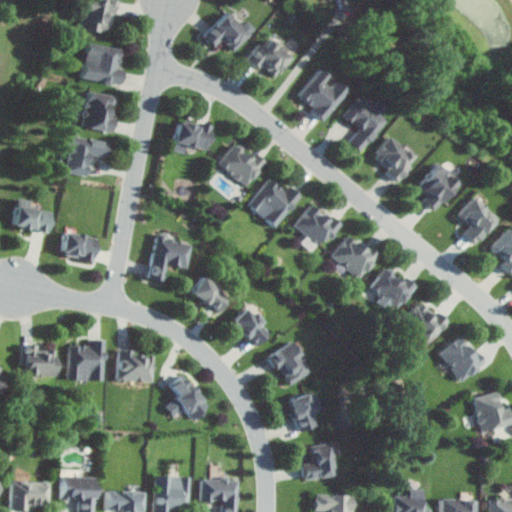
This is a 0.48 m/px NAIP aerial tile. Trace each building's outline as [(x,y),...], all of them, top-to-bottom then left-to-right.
[(111,2),(103,0),(81,0),(75,26),(104,33),(111,2)] [(251,29),(241,20),(237,24),(223,11),(199,36),(211,47),(219,39),(231,51),(251,29)] [(289,59),(263,36),(245,57),(271,80),(289,59)] [(77,78),(115,84),(121,49),(83,43),(77,78)] [(320,120),(344,91),(318,70),(294,99),(320,120)] [(78,128),(107,132),(112,96),(83,92),(78,128)] [(340,118),(358,128),(348,146),(360,153),(382,117),(351,99),(340,118)] [(170,143),(205,149),(209,127),(173,121),(170,143)] [(104,158),(107,142),(63,136),(57,172),(81,175),(85,154),(104,158)] [(396,178),(412,157),(385,136),(369,156),(396,178)] [(243,185),(261,163),(234,142),(216,164),(243,185)] [(428,206),(452,180),(432,163),(409,188),(428,206)] [(296,198),(272,178),(247,207),(272,227),(296,198)] [(452,214),(465,226),(459,233),(469,243),(491,219),(467,197),(452,214)] [(48,208),(10,203),(6,227),(45,232),(48,208)] [(291,225),(316,246),(335,224),(310,203),(291,225)] [(511,268),(511,238),(501,229),(482,250),(508,273),(511,268)] [(90,261),(94,238),(60,231),(55,255),(90,261)] [(374,257),(348,233),(329,255),(355,278),(374,257)] [(184,268),(189,242),(153,234),(144,278),(159,281),(164,263),(184,268)] [(410,289),(386,265),(367,285),(391,309),(410,289)] [(187,293),(216,312),(227,295),(198,277),(187,293)] [(427,343),(443,321),(416,301),(400,322),(427,343)] [(252,347),(268,331),(243,306),(227,322),(252,347)] [(436,353),(459,381),(481,364),(458,336),(436,353)] [(101,340),(85,340),(85,345),(67,345),(67,380),(101,380),(101,340)] [(309,371),(291,341),(266,355),(285,386),(309,371)] [(19,347),(19,375),(53,375),(53,347),(19,347)] [(151,352),(114,352),(114,380),(150,381),(151,352)] [(163,387),(185,412),(200,399),(177,374),(163,387)] [(478,432),(507,426),(499,391),(471,398),(478,432)] [(314,426),(305,394),(286,399),(295,432),(314,426)] [(299,464),(302,480),(335,474),(331,443),(308,446),(310,462),(299,464)] [(58,501),(77,501),(77,511),(92,511),(92,477),(58,477),(58,501)] [(167,511),(186,511),(187,477),(151,477),(151,511),(167,511)] [(198,501),(219,501),(219,511),(235,511),(235,480),(199,480),(198,501)] [(44,483),(8,483),(8,510),(44,510),(44,483)] [(102,511),(138,511),(138,491),(102,491),(102,511)] [(348,511),(348,495),(311,495),(311,511),(324,511),(348,511)] [(390,511),(425,511),(425,495),(390,495),(390,511)] [(437,500),(437,511),(473,511),(473,500),(437,500)] [(511,511),(511,500),(485,500),(485,511),(511,511)]
